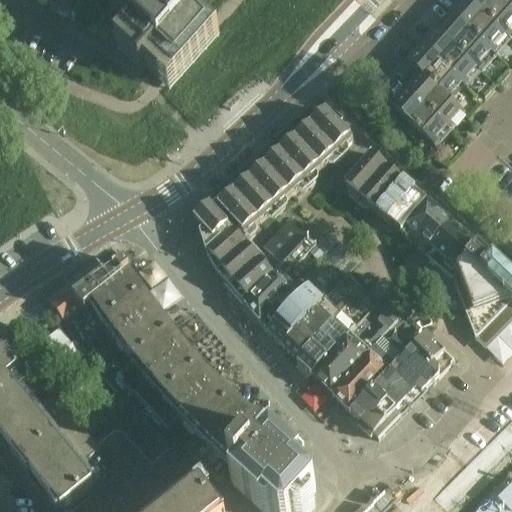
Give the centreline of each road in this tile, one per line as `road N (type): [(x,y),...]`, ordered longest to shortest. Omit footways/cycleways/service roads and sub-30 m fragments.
road 1 (residential): [(355,473),(127,217)]
road 2 (residential): [(337,225),(494,378)]
road 3 (residential): [(355,473),(414,457),(494,378)]
road 4 (tertiary): [(127,217),(0,110)]
road 5 (secondary): [(0,297),(127,217)]
road 6 (secondary): [(127,217),(247,128)]
road 7 (residential): [(511,214),(464,170),(501,132),(511,105)]
road 8 (secondary): [(336,41),(247,128)]
